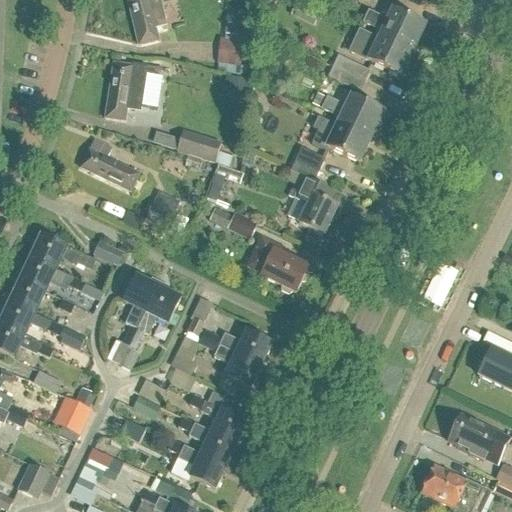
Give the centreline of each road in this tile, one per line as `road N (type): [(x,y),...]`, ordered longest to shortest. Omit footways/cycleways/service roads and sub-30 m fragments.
road 1 (secondary): [(278,506),(504,35)]
road 2 (residential): [(364,511),(511,206)]
road 3 (residential): [(12,190),(66,0)]
road 4 (residential): [(159,260),(12,190)]
